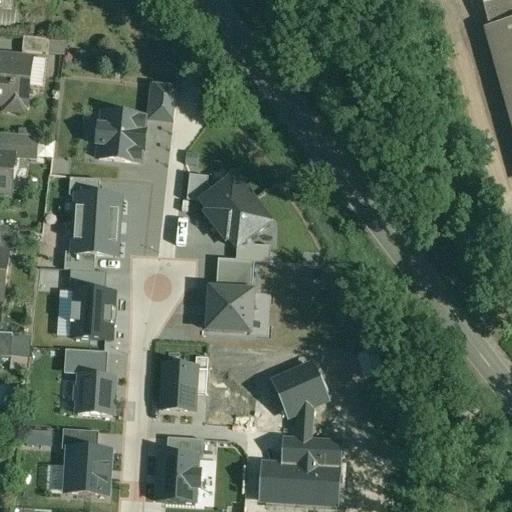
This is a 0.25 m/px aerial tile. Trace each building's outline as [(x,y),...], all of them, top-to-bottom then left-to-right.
[(511,0),(482,0),(491,31),(511,24),(511,0)] [(511,24),(491,31),(487,32),(511,119),(511,24)] [(50,42),(24,39),(23,53),(49,56),(50,42)] [(74,65),(85,66),(86,52),(76,51),(74,65)] [(33,61),(0,57),(0,106),(6,107),(5,113),(24,115),(25,109),(28,109),(33,61)] [(147,124),(173,127),(177,87),(151,84),(147,124)] [(96,163),(141,167),(146,118),(101,113),(96,163)] [(186,146),(195,148),(198,131),(189,129),(186,146)] [(32,141),(2,138),(1,156),(16,157),(16,159),(31,160),(32,141)] [(1,156),(0,156),(0,193),(13,194),(16,159),(16,157),(1,156)] [(198,204),(237,254),(275,224),(237,174),(198,204)] [(70,256),(119,259),(123,199),(74,195),(70,256)] [(19,233),(0,231),(0,253),(11,255),(10,256),(16,257),(19,233)] [(0,253),(0,301),(5,302),(10,256),(11,255),(0,253)] [(72,343),(112,345),(115,294),(75,292),(72,343)] [(208,334),(251,336),(254,294),(210,292),(208,334)] [(13,335),(0,334),(0,357),(12,358),(13,335)] [(76,377),(106,379),(108,355),(66,352),(64,376),(76,377)] [(240,363),(239,382),(263,382),(264,363),(240,363)] [(159,413),(196,416),(200,367),(162,364),(159,413)] [(281,440),(280,465),(262,464),(259,506),(335,511),(337,511),(342,469),(343,443),(311,441),(316,411),(329,405),(311,364),(269,382),(287,425),(296,422),(294,441),(281,440)] [(73,417),(114,420),(117,380),(106,379),(76,377),(73,417)] [(33,447),(58,447),(58,432),(33,432),(33,447)] [(63,449),(96,451),(98,434),(64,432),(63,449)] [(169,440),(168,457),(200,460),(203,460),(205,442),(169,440)] [(63,498),(110,501),(113,452),(96,451),(66,449),(63,498)] [(168,457),(158,457),(154,505),(197,508),(200,460),(168,457)]
